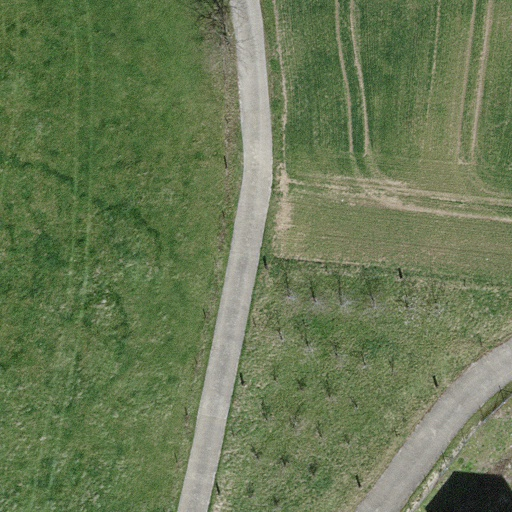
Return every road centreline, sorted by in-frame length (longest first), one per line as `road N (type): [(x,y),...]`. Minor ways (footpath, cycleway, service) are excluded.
road 1 (trunk): [(0,40),(172,216),(489,511)]
road 2 (track): [(194,511),(255,195),(255,100),(241,0)]
road 3 (track): [(374,511),(440,421),(511,358)]
